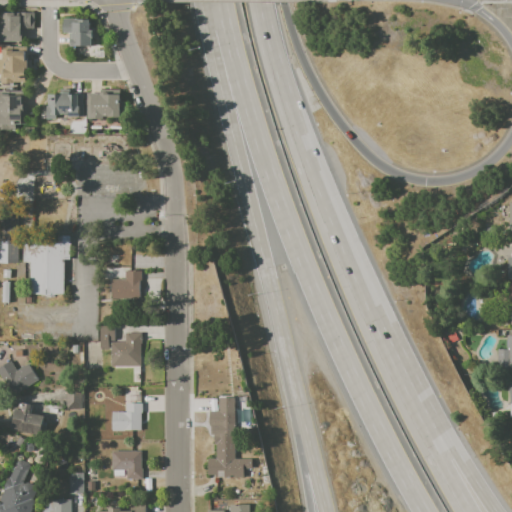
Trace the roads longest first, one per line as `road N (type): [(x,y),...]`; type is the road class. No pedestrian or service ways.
road 1 (motorway): [(466,0),(511,44),(507,146),(471,175),(439,183),(392,173),(352,139),(314,85),(278,0)]
road 2 (motorway): [(232,58),(335,342),(422,511)]
road 3 (motorway): [(232,58),(227,114),(308,446)]
road 4 (motorway): [(378,343),(293,137),(250,0)]
road 5 (residential): [(176,511),(174,241)]
road 6 (residential): [(174,241),(172,166),(137,71)]
road 7 (residential): [(137,71),(58,68),(49,56),(48,0)]
